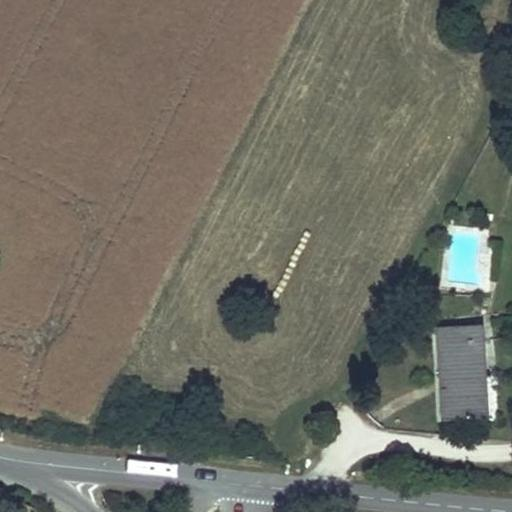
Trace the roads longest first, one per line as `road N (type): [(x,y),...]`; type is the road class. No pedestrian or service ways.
road 1 (tertiary): [(504,511),(248,485)]
road 2 (tertiary): [(217,482),(11,459)]
